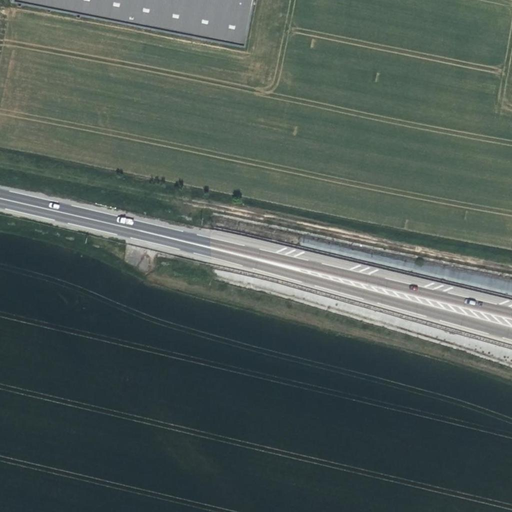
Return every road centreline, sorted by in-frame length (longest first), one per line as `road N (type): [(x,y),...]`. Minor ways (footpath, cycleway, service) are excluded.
road 1 (primary): [(214,249),(511,333)]
road 2 (primary): [(511,312),(214,249)]
road 3 (primary): [(0,198),(214,249)]
